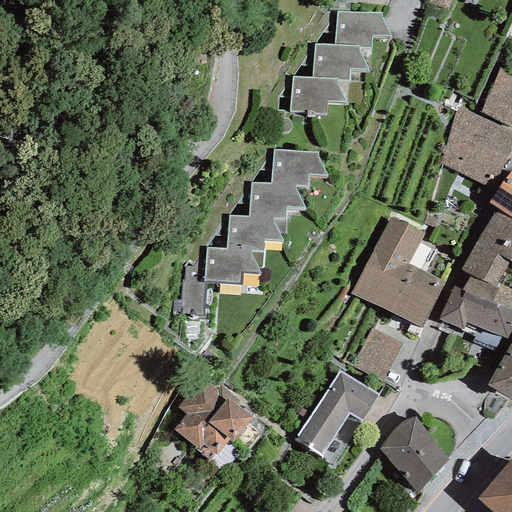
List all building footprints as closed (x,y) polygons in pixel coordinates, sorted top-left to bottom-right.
[(382,17),(382,13),(336,12),(334,45),(359,46),(359,49),(371,48),(372,36),(390,36),(382,17)] [(350,70),(369,71),(359,51),(359,49),(359,46),(334,45),(314,45),(313,78),(336,79),(336,81),(349,81),(350,70)] [(204,61),(190,59),(188,79),(203,81),(204,61)] [(511,128),(511,73),(499,68),(481,113),(511,128)] [(326,104),(347,105),(347,102),(336,83),(336,81),(336,79),(313,78),(292,77),(289,111),(306,112),(306,116),(314,116),(314,113),(325,113),(326,104)] [(511,133),(457,107),(441,163),(489,189),(511,147),(511,133)] [(318,156),(318,152),(273,151),(270,184),(296,185),(295,187),(307,186),(308,174),(326,175),(318,156)] [(511,170),(489,202),(497,208),(511,217),(511,170)] [(286,209),(305,210),(295,190),(295,187),(296,185),(270,184),(251,183),(249,216),(272,217),(273,219),(285,220),(286,209)] [(511,217),(497,208),(476,243),(461,271),(470,276),(495,287),(498,283),(510,261),(511,258),(511,217)] [(285,234),(285,220),(273,219),(272,217),(249,216),(228,216),(225,250),(250,251),(263,252),(263,240),(283,241),(279,234),(285,234)] [(422,328),(444,283),(408,264),(424,234),(391,218),(351,294),(422,328)] [(258,268),(262,268),(263,252),(250,251),(225,250),(206,248),(206,252),(204,283),(206,284),(242,285),(242,274),(259,274),(258,268)] [(172,315),(203,317),(206,284),(204,283),(206,252),(193,267),(185,267),(184,281),(182,281),(181,300),(173,301),(172,315)] [(438,319),(463,331),(475,337),(472,343),(493,351),(501,337),(508,340),(511,331),(511,289),(498,283),(495,287),(470,276),(462,290),(454,286),(438,319)] [(381,382),(402,344),(372,328),(352,366),(381,382)] [(487,385),(511,399),(511,344),(487,385)] [(339,371),(293,440),(321,457),(349,415),(361,422),(379,395),(339,371)] [(185,415),(173,430),(195,447),(194,449),(209,461),(215,454),(216,456),(230,439),(233,442),(252,418),(236,405),(239,401),(220,387),(217,391),(202,379),(177,408),(185,415)] [(303,418),(307,412),(299,407),(295,412),(303,418)] [(394,468),(431,438),(415,417),(402,422),(393,430),(385,439),(378,449),(394,468)] [(431,438),(394,468),(416,494),(448,459),(431,438)] [(511,511),(511,456),(475,499),(490,511),(511,511)]
